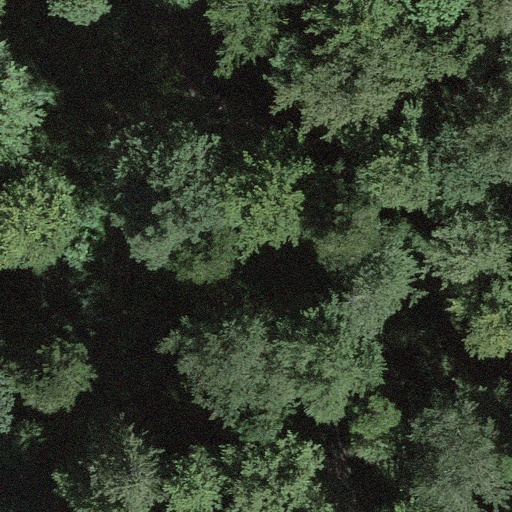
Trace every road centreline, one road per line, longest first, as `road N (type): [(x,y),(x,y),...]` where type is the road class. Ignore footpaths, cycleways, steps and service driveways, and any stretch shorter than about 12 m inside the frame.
road 1 (track): [(355,511),(258,171),(151,0)]
road 2 (track): [(79,0),(119,237),(117,300),(48,511)]
